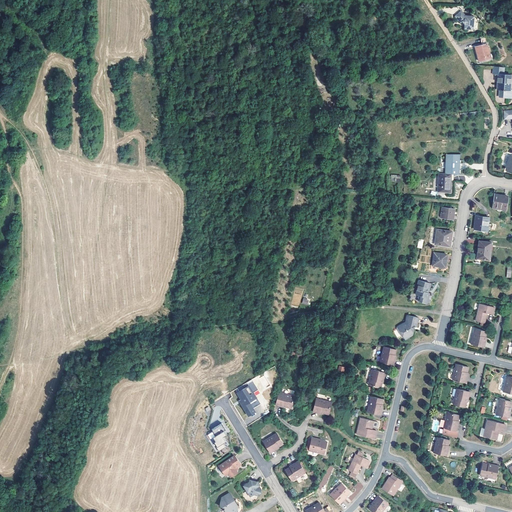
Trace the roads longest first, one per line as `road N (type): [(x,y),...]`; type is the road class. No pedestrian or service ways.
road 1 (track): [(7,365),(20,309),(22,201),(7,168),(0,118)]
road 2 (residential): [(487,180),(494,110),(430,8)]
road 3 (residential): [(487,180),(467,194),(438,348)]
road 4 (residential): [(438,348),(408,356),(384,455)]
